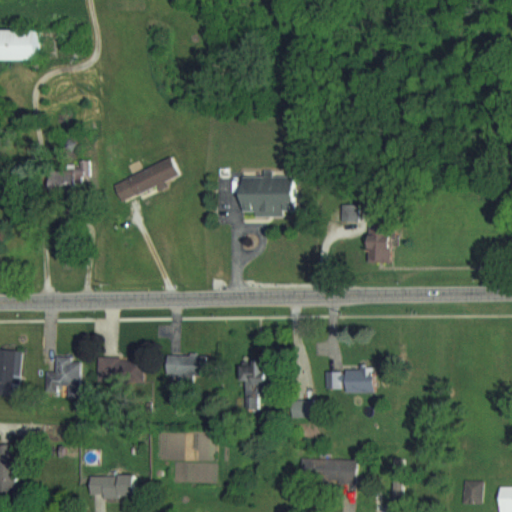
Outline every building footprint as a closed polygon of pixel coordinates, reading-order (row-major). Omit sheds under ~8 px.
[(45,28),(0,28),(0,58),(45,59),(45,28)] [(119,181),(127,199),(187,174),(179,156),(119,181)] [(245,179),(245,208),(295,208),(294,178),(245,179)] [(400,261),(400,231),(378,231),(378,261),(400,261)] [(0,393),(19,395),(23,350),(0,347),(0,393)] [(173,378),(212,378),(212,354),(173,354),(173,378)] [(70,395),(84,395),(85,356),(58,355),(58,370),(48,370),(48,388),(70,388),(70,395)] [(149,383),(149,357),(101,356),(101,383),(149,383)] [(249,360),(248,408),(266,408),(266,381),(276,381),(276,360),(249,360)] [(353,392),(383,392),(383,366),(353,366),(353,392)] [(331,388),(347,388),(347,370),(331,370),(331,388)] [(318,416),(318,400),(297,400),(297,416),(318,416)] [(0,443),(0,494),(20,494),(20,444),(0,443)] [(362,457),(304,457),(304,482),(362,482),(362,457)] [(141,473),(93,473),(93,495),(141,495),(141,473)] [(486,502),(486,479),(466,479),(466,502),(486,502)] [(511,511),(511,486),(501,487),(501,511),(511,511)]
